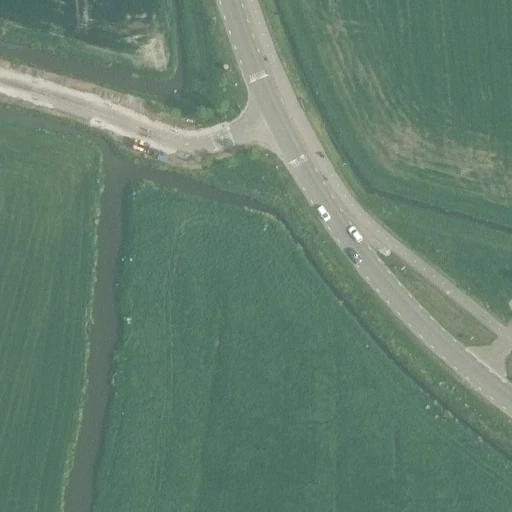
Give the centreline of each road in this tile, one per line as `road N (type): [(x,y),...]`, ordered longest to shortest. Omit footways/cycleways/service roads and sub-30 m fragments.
road 1 (tertiary): [(511,402),(365,262),(275,120)]
road 2 (unclassified): [(275,120),(207,146),(181,146),(0,81)]
road 3 (tertiary): [(275,120),(227,0)]
